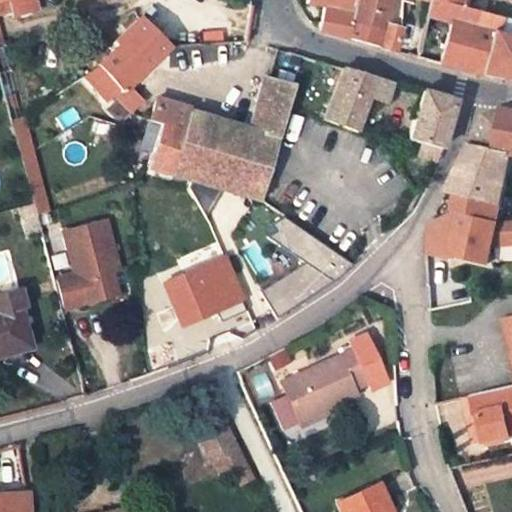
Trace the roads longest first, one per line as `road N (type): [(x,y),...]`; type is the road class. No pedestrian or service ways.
road 1 (unclassified): [(397,258),(342,302),(197,376),(0,437)]
road 2 (residential): [(450,511),(420,441),(408,280),(397,258)]
road 3 (tertiary): [(484,89),(293,38),(279,29),(273,0)]
road 4 (unclassified): [(484,89),(397,258)]
